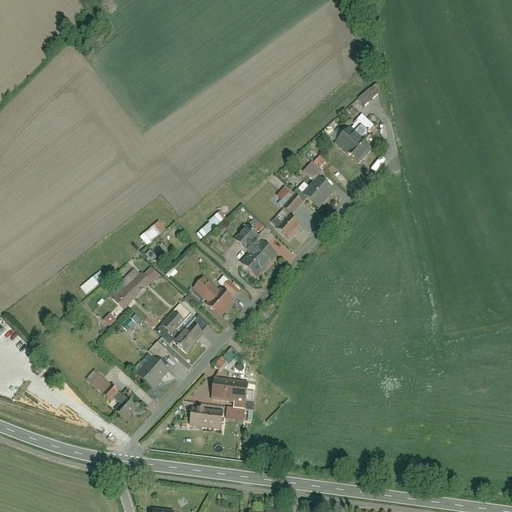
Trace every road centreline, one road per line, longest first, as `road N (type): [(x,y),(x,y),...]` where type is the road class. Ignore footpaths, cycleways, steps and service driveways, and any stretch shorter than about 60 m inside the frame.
road 1 (residential): [(386,121),(391,150),(383,168),(117,458)]
road 2 (secondary): [(117,458),(511,511)]
road 3 (secondary): [(0,424),(117,458)]
